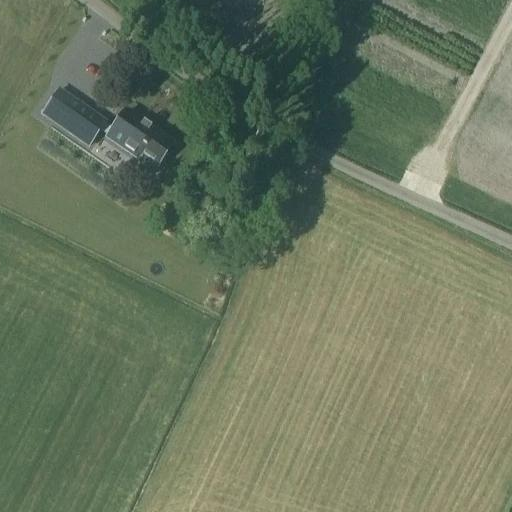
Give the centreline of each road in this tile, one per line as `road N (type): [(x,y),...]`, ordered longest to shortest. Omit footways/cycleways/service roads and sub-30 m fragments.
road 1 (unclassified): [(511,254),(266,133),(68,0)]
road 2 (track): [(511,13),(408,207)]
